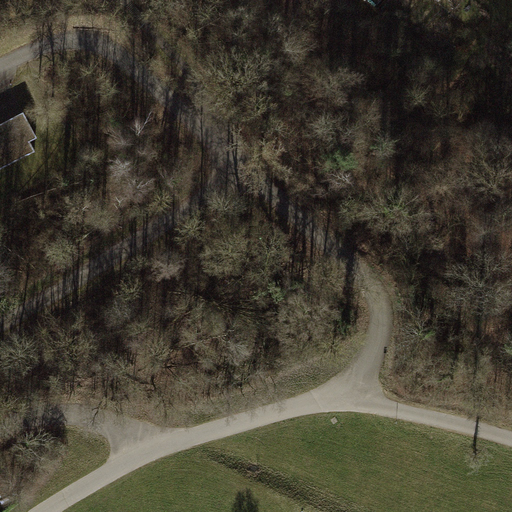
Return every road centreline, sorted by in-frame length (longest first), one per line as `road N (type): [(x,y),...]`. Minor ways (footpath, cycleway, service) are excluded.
road 1 (track): [(0,69),(80,42),(117,54),(345,261),(371,292),(378,322),(354,399)]
road 2 (track): [(238,168),(0,328)]
road 3 (track): [(162,438),(51,417),(0,433)]
